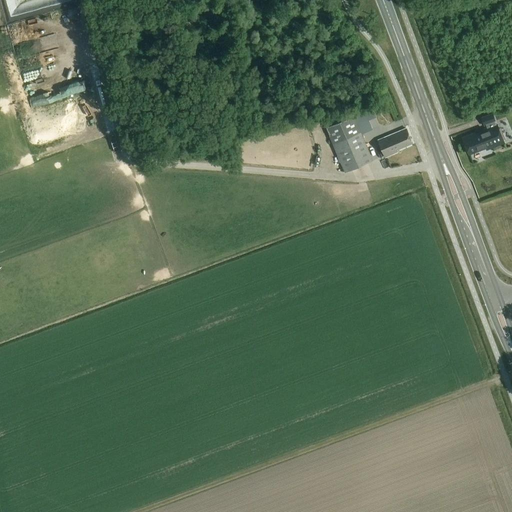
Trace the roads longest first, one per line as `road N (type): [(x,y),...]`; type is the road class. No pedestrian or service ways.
road 1 (primary): [(499,297),(431,131)]
road 2 (primary): [(431,131),(487,301)]
road 3 (primary): [(431,131),(382,0)]
